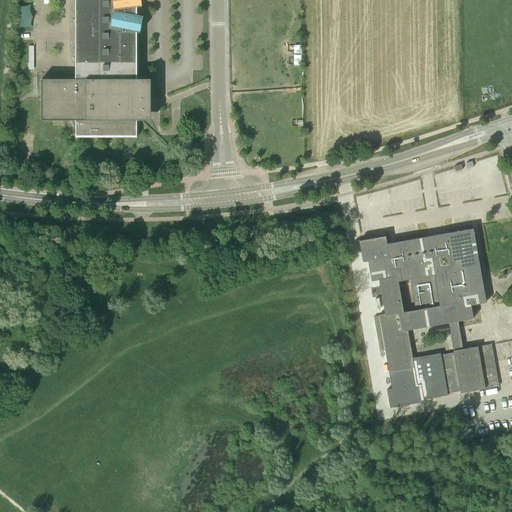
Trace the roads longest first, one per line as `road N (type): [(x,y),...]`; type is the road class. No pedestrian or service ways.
road 1 (tertiary): [(496,129),(363,170),(224,198)]
road 2 (tertiary): [(224,198),(0,195)]
road 3 (unclassified): [(224,198),(220,0)]
